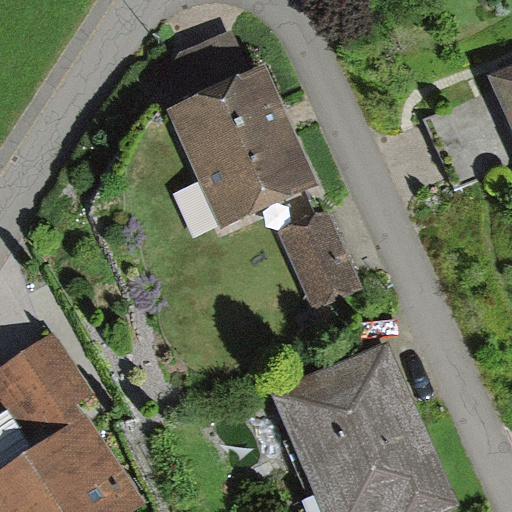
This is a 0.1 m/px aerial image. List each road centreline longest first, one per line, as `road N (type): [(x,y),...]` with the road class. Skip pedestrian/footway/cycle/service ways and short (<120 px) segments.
road 1 (residential): [(284,0),(511,498)]
road 2 (residential): [(0,222),(144,0)]
